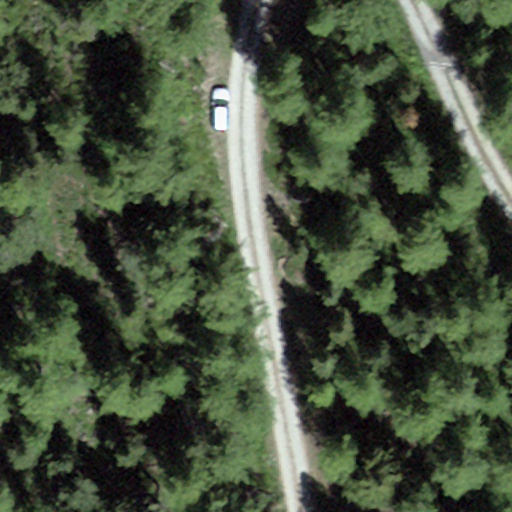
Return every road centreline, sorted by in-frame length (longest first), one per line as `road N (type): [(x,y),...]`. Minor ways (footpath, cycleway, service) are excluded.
road 1 (track): [(299,511),(249,224),(247,90),(268,0)]
road 2 (track): [(412,0),(511,202)]
